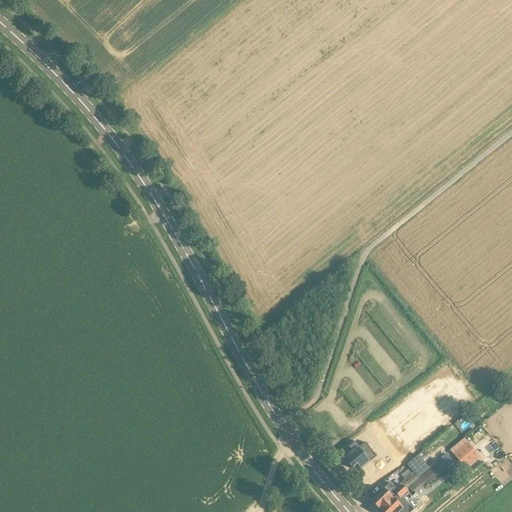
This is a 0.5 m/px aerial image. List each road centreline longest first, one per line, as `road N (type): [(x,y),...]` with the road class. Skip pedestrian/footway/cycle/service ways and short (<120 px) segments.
road 1 (secondary): [(291,441),(136,172),(75,95),(0,23)]
road 2 (unclassified): [(291,441),(316,401),(364,252),(511,132)]
